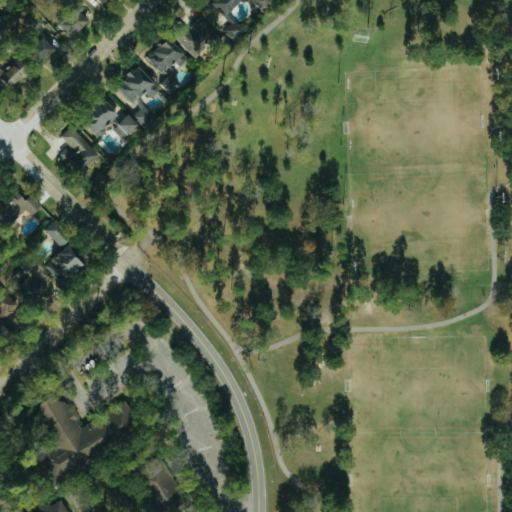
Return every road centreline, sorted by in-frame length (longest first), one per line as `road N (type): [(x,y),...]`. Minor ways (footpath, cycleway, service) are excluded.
road 1 (tertiary): [(258,511),(250,435),(218,364),(0,131)]
road 2 (residential): [(0,146),(150,0)]
road 3 (residential): [(0,385),(127,263)]
